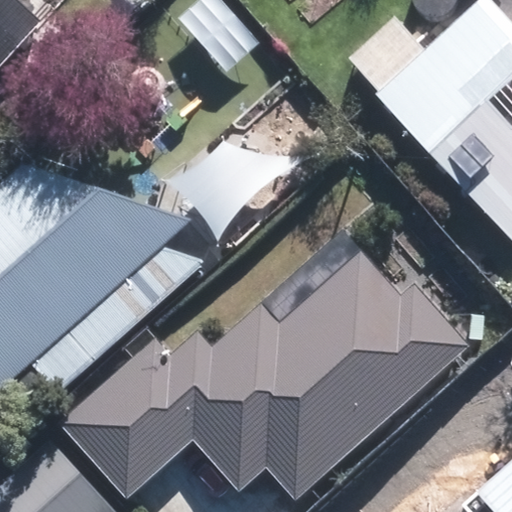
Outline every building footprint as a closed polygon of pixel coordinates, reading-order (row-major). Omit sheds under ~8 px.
[(0,0),(0,73),(47,21),(22,0),(0,0)] [(398,20),(352,60),(511,242),(511,37),(484,5),(428,54),(398,20)] [(166,249),(192,226),(36,173),(0,203),(0,392),(34,363),(166,249)] [(135,358),(58,424),(124,501),(194,441),(238,492),(268,467),(296,500),(479,342),(429,284),(409,302),(347,231),(218,342),(202,324),(180,344),(160,320),(127,349),(135,358)] [(209,266),(166,249),(34,363),(61,394),(209,266)] [(511,455),(511,356),(507,352),(425,428),(479,486),(511,455)] [(116,511),(51,440),(0,486),(0,511),(116,511)] [(511,511),(511,475),(471,511),(511,511)]
